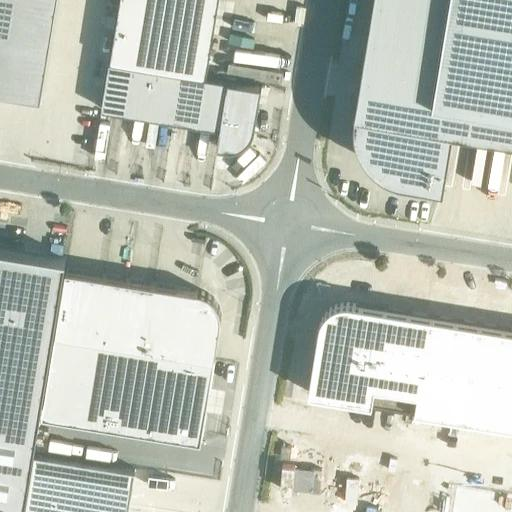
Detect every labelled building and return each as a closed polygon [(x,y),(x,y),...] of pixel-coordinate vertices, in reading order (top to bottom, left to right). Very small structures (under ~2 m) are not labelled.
[(0,0),(0,92),(41,99),(48,56),(52,28),(56,0),(0,0)] [(206,75),(218,0),(119,0),(110,60),(133,64),(157,67),(181,71),(204,75),(206,75)] [(355,113),(355,118),(355,122),(355,126),(356,130),(357,135),(358,139),(360,142),(362,146),(364,150),(366,153),(369,157),(372,160),(375,163),(378,165),(381,168),(385,170),(389,172),(392,173),(396,175),(400,176),(404,177),(442,183),(443,183),(444,183),(454,124),(511,133),(511,0),(373,0),(356,105),(355,109),(355,113)] [(110,60),(102,108),(126,112),(133,64),(110,60)] [(149,116),(157,67),(133,64),(126,112),(149,116)] [(157,67),(149,116),(173,120),(181,71),(157,67)] [(197,124),(204,75),(181,71),(173,120),(197,124)] [(204,75),(197,124),(220,127),(223,109),(228,79),(206,75),(204,75)] [(262,85),(228,79),(223,109),(257,115),(262,85)] [(257,115),(223,109),(220,127),(217,146),(228,148),(233,148),(238,147),(242,145),(246,142),(250,139),(252,135),(254,130),(257,115)] [(0,511),(25,511),(30,488),(36,451),(42,415),(55,332),(66,267),(67,256),(0,245),(0,511)] [(56,332),(95,338),(105,274),(66,267),(55,332),(56,333),(56,332)] [(105,274),(95,338),(118,342),(129,278),(105,274)] [(118,342),(142,346),(153,282),(129,278),(118,342)] [(221,321),(221,318),(221,314),(220,310),(219,307),(218,303),(216,300),(213,297),(211,295),(207,293),(204,291),(201,290),(197,289),(153,282),(142,346),(205,357),(215,359),(221,321)] [(417,410),(425,362),(433,315),(351,302),(348,301),(345,301),(342,301),(340,302),(337,303),(334,304),(332,306),(329,307),(327,309),(325,311),(324,314),(322,316),(321,319),(320,321),(319,324),(325,325),(322,345),(316,344),(308,392),(417,410)] [(425,362),(449,366),(456,319),(433,315),(425,362)] [(472,370),(480,323),(456,319),(449,366),(472,370)] [(480,323),(472,370),(496,374),(504,327),(480,323)] [(511,327),(504,327),(496,374),(511,376),(511,327)] [(56,333),(55,332),(42,415),(92,423),(201,442),(215,359),(214,359),(56,333)] [(425,362),(417,410),(441,414),(449,366),(425,362)] [(449,366),(441,414),(465,417),(472,370),(449,366)] [(465,417),(488,421),(496,374),(472,370),(465,417)] [(511,376),(496,374),(488,421),(511,425),(511,376)] [(128,466),(36,451),(30,488),(25,511),(120,511),(122,503),(130,504),(136,467),(128,466)]
